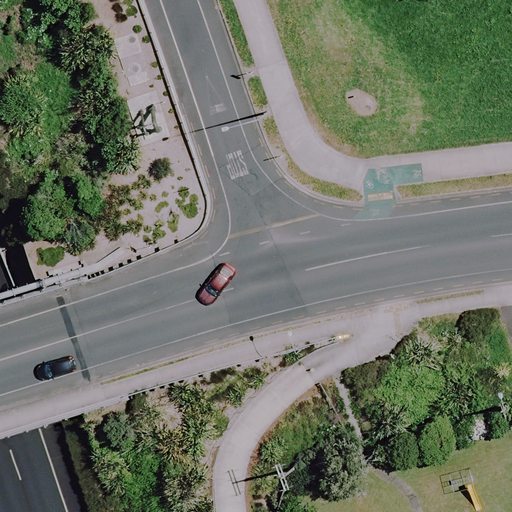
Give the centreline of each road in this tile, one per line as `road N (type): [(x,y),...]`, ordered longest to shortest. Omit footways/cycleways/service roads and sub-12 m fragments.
road 1 (tertiary): [(287,275),(0,360)]
road 2 (primary): [(172,0),(287,275)]
road 3 (tertiary): [(511,237),(287,275)]
